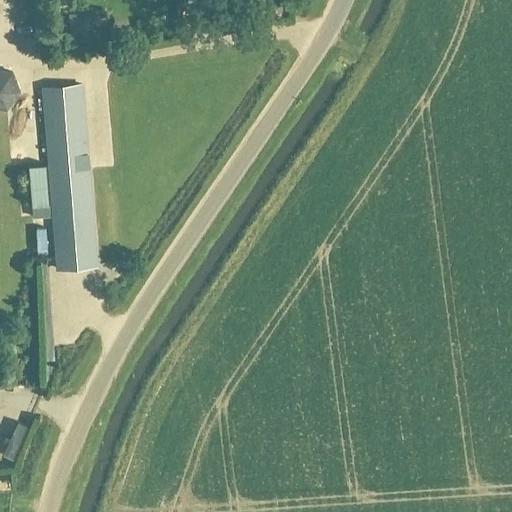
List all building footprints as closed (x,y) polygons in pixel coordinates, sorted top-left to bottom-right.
[(95,31),(91,7),(67,10),(71,35),(95,31)] [(254,12),(237,15),(240,32),(257,29),(254,12)] [(0,110),(5,112),(19,95),(12,74),(0,72),(0,110)] [(42,89),(57,270),(96,267),(81,86),(42,89)] [(18,422),(4,455),(13,459),(28,427),(18,422)]
